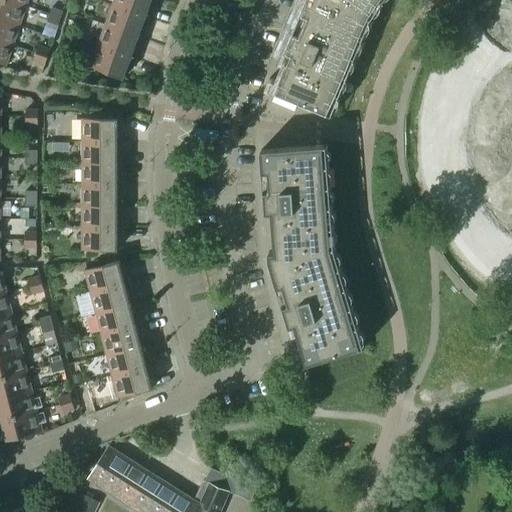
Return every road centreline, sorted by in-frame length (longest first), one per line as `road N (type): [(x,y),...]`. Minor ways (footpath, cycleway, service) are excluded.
road 1 (residential): [(204,392),(264,370),(231,246),(226,194),(231,121),(269,0)]
road 2 (residential): [(204,392),(179,309),(163,170),(168,110),(198,0)]
road 3 (residential): [(204,392),(0,473)]
